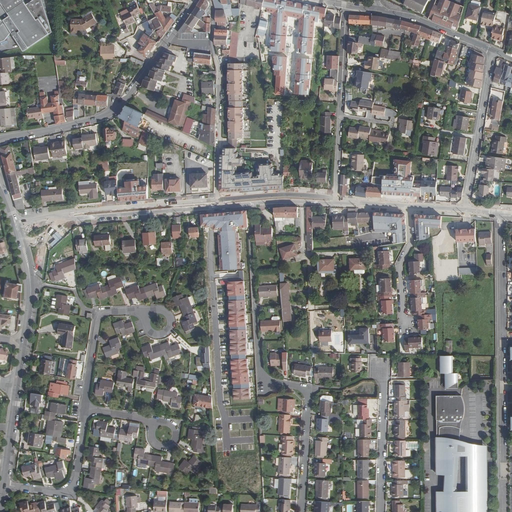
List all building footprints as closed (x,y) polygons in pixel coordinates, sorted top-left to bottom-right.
[(0,7),(0,43),(5,42),(12,34),(16,41),(21,47),(23,52),(52,32),(45,6),(44,2),(43,0),(6,0),(2,5),(0,7)] [(201,0),(197,6),(204,10),(210,11),(209,5),(208,2),(206,0),(201,0)] [(264,0),(256,0),(255,7),(255,8),(262,9),(263,7),(264,0)] [(267,7),(275,9),(276,0),(264,0),(263,7),(267,7)] [(270,51),(285,52),(288,16),(299,19),(297,53),(313,54),(314,22),(325,23),(326,16),(326,8),(285,0),(276,0),(275,9),(267,7),(266,14),(271,15),(272,15),(270,38),(270,51)] [(415,10),(422,13),(428,0),(427,0),(406,0),(404,5),(412,8),(411,10),(414,11),(415,10)] [(214,4),(216,9),(216,11),(224,11),(223,7),(222,4),(221,2),(214,4)] [(460,6),(449,2),(447,7),(458,11),(460,6)] [(433,18),(432,21),(438,24),(439,22),(441,23),(447,7),(445,6),(444,9),(439,8),(441,4),(439,3),(438,7),(434,5),(429,17),(433,18)] [(136,5),(128,9),(128,10),(133,20),(136,18),(135,17),(141,14),(140,11),(136,5)] [(470,5),(467,18),(477,21),(481,7),(470,5)] [(191,15),(204,22),(204,23),(210,24),(210,11),(204,10),(197,6),(191,15)] [(458,11),(447,7),(441,23),(445,24),(444,26),(450,29),(453,22),(454,23),(458,24),(461,16),(457,15),(458,11)] [(128,10),(119,15),(126,27),(122,29),(126,35),(129,34),(126,27),(135,23),(133,20),(128,10)] [(160,13),(154,16),(166,32),(177,17),(174,15),(172,15),(171,15),(166,21),(160,13)] [(495,16),(482,13),(480,25),(484,26),(484,25),(493,27),(493,23),(494,21),(495,16)] [(83,21),(72,21),(73,35),(79,35),(79,32),(86,31),(97,24),(94,20),(95,18),(93,14),(83,21)] [(204,22),(191,15),(178,33),(189,32),(193,27),(195,24),(204,29),(204,23),(204,22)] [(360,16),(350,15),(349,24),(360,24),(360,16)] [(335,16),(326,16),(325,23),(325,27),(334,28),(334,33),(340,34),(340,23),(335,23),(335,20),(335,16)] [(372,17),(360,16),(360,24),(372,25),(372,17)] [(379,17),(372,17),(372,25),(386,25),(387,18),(379,17)] [(417,46),(416,48),(418,48),(421,39),(422,34),(418,33),(420,27),(406,22),(402,21),(401,21),(400,27),(401,27),(405,29),(414,32),(411,44),(417,46)] [(142,25),(146,32),(137,43),(142,46),(138,52),(146,58),(157,44),(149,38),(152,33),(149,31),(151,29),(147,23),(142,25)] [(418,33),(422,34),(421,39),(439,45),(441,35),(423,28),(420,27),(418,33)] [(492,28),(490,39),(502,41),(503,36),(502,36),(503,30),(492,28)] [(348,38),(348,42),(349,42),(361,44),(364,45),(374,46),(374,45),(376,35),(371,35),(370,39),(360,37),(359,40),(348,38)] [(383,36),(376,35),(374,45),(381,47),(383,36)] [(228,36),(215,36),(215,45),(223,45),(224,52),(227,52),(228,39),(228,36)] [(236,39),(228,39),(227,52),(227,58),(227,59),(234,60),(236,39)] [(438,53),(437,53),(433,67),(433,69),(430,77),(441,79),(444,64),(452,66),(459,44),(450,41),(449,47),(446,55),(438,53)] [(349,47),(347,54),(357,55),(358,48),(360,49),(361,44),(349,42),(348,47),(349,47)] [(118,49),(105,50),(105,61),(118,61),(118,49)] [(178,54),(167,50),(165,56),(163,56),(161,61),(159,61),(157,67),(167,71),(169,71),(171,65),(173,65),(175,60),(176,60),(178,54)] [(381,54),(381,55),(380,59),(387,61),(389,51),(381,50),(381,54)] [(402,53),(389,51),(387,61),(401,63),(402,53)] [(195,59),(195,60),(193,59),(193,61),(195,61),(195,63),(211,64),(211,55),(194,53),(195,59)] [(470,69),(471,69),(469,77),(470,78),(468,85),(480,88),(481,85),(480,85),(481,81),(481,80),(482,77),(481,77),(482,73),(481,72),(482,69),(483,65),(482,65),(483,61),(482,61),(483,57),(473,54),(471,61),(472,62),(470,69)] [(333,91),(336,91),(338,56),(328,55),(327,68),(330,69),(330,79),(325,79),(324,89),(333,90),(333,91)] [(284,95),(287,57),(273,56),(272,63),(274,63),(273,75),(276,76),(275,95),(284,95)] [(0,73),(8,73),(12,73),(10,58),(2,58),(0,58),(0,73)] [(297,58),(294,94),(308,95),(309,89),(310,89),(312,59),(297,58)] [(378,72),(380,60),(370,58),(368,64),(366,64),(365,69),(378,72)] [(229,68),(229,73),(228,81),(243,79),(243,69),(242,69),(243,62),(231,62),(230,68),(229,68)] [(499,69),(496,68),(494,73),(503,76),(506,66),(504,65),(501,64),(499,69)] [(510,68),(506,66),(503,76),(500,84),(506,86),(510,72),(511,66),(511,64),(510,68)] [(152,79),(148,77),(144,89),(156,92),(159,82),(163,83),(167,71),(157,67),(155,67),(152,79)] [(88,87),(88,81),(86,81),(86,76),(82,76),(82,71),(77,71),(77,87),(88,87)] [(358,77),(356,87),(368,89),(369,81),(371,80),(372,74),(355,71),(354,76),(356,77),(358,77)] [(0,85),(8,85),(8,73),(0,73),(0,85)] [(494,73),(495,74),(493,82),(500,84),(503,76),(494,73)] [(228,92),(229,92),(229,100),(229,106),(228,106),(228,114),(242,113),(243,107),(242,107),(241,107),(241,99),(240,99),(240,93),(242,93),(243,81),(243,79),(228,81),(228,82),(228,92)] [(120,81),(119,82),(114,95),(115,95),(121,96),(126,85),(120,82),(121,81),(120,81)] [(213,82),(201,82),(202,93),(214,92),(213,82)] [(469,103),(470,91),(460,90),(459,101),(469,103)] [(52,97),(40,99),(41,108),(41,114),(54,112),(57,124),(65,122),(62,99),(59,100),(59,95),(59,93),(54,94),(52,97)] [(78,95),(74,95),(74,104),(85,105),(85,96),(84,96),(84,94),(82,94),(82,95),(78,95)] [(194,98),(183,94),(182,100),(192,103),(194,104),(194,98)] [(96,97),(85,96),(85,105),(96,105),(96,97)] [(107,97),(96,97),(96,105),(97,105),(106,106),(107,97)] [(350,109),(358,111),(358,110),(358,109),(362,109),(372,111),(373,105),(373,101),(360,99),(359,102),(351,100),(350,109)] [(176,101),(172,112),(169,121),(169,122),(179,127),(182,115),(186,104),(176,101)] [(498,104),(497,103),(494,120),(499,121),(502,102),(498,102),(498,104)] [(207,114),(202,116),(202,125),(207,127),(214,127),(215,109),(202,106),(201,105),(200,108),(207,110),(207,114)] [(373,105),(372,111),(371,113),(384,115),(386,107),(374,105),(373,105)] [(120,114),(118,117),(126,121),(139,127),(140,127),(144,119),(143,119),(145,115),(126,106),(121,115),(120,114)] [(65,113),(67,122),(74,120),(74,110),(74,107),(67,109),(65,110),(65,113)] [(0,125),(10,125),(9,108),(0,109),(0,125)] [(26,110),(27,119),(34,118),(38,118),(38,119),(42,119),(41,114),(41,108),(26,110)] [(439,110),(429,108),(427,119),(437,121),(439,110)] [(148,111),(146,116),(154,119),(160,122),(163,123),(168,126),(169,122),(169,121),(148,111)] [(330,113),(321,112),(321,134),(330,134),(330,113)] [(228,114),(228,119),(228,125),(228,129),(229,129),(229,136),(230,136),(235,136),(241,137),(241,130),(242,130),(242,118),(242,113),(228,114)] [(467,131),(468,118),(458,116),(456,129),(467,131)] [(400,123),(398,132),(405,134),(405,129),(410,130),(412,121),(398,118),(398,123),(400,123)] [(139,127),(126,121),(123,130),(126,131),(135,136),(139,127)] [(357,138),(357,135),(368,137),(369,129),(370,128),(358,126),(358,127),(358,128),(354,128),(348,127),(347,136),(357,138)] [(207,135),(202,136),(202,140),(202,142),(214,147),(214,127),(207,127),(207,135)] [(115,134),(115,129),(104,129),(104,130),(103,130),(103,136),(104,136),(105,142),(110,141),(115,140),(115,139),(117,139),(116,133),(115,134)] [(143,129),(138,140),(147,145),(147,142),(147,131),(143,129)] [(377,130),(369,129),(368,137),(368,140),(386,143),(388,134),(381,133),(377,132),(377,130)] [(83,136),(83,138),(85,149),(85,150),(91,149),(91,146),(99,145),(97,134),(83,136)] [(422,142),(421,154),(433,155),(435,142),(432,142),(433,138),(422,136),(421,142),(422,142)] [(494,141),(493,141),(491,153),(501,155),(503,143),(505,144),(506,138),(495,136),(494,141)] [(453,155),(462,156),(465,138),(455,137),(453,155)] [(75,146),(76,150),(85,149),(83,138),(74,140),(74,139),(70,139),(71,147),(75,146)] [(52,146),(55,158),(60,157),(60,156),(69,154),(66,142),(61,143),(61,144),(52,146)] [(10,145),(0,148),(7,174),(16,172),(10,145)] [(227,146),(223,146),(222,153),(220,153),(219,172),(220,172),(220,175),(220,176),(219,176),(219,191),(222,191),(222,192),(226,192),(249,190),(249,174),(242,174),(242,175),(234,175),(234,165),(240,165),(240,155),(236,155),(236,150),(235,150),(235,146),(227,146)] [(35,151),(37,161),(52,159),(49,147),(41,149),(41,150),(35,151)] [(352,169),(362,170),(363,153),(352,153),(351,157),(352,157),(352,169)] [(486,157),(484,169),(493,170),(503,171),(505,159),(486,157)] [(314,165),(300,164),(300,179),(303,179),(303,180),(312,180),(312,179),(314,179),(314,172),(314,165)] [(253,174),(249,174),(249,190),(257,190),(257,189),(261,188),(261,189),(268,189),(267,165),(260,166),(259,175),(259,178),(253,178),(253,174)] [(273,165),(267,165),(268,189),(284,188),(284,182),(284,176),(279,176),(279,175),(273,176),(273,169),(273,165)] [(286,165),(284,166),(284,176),(288,176),(297,176),(296,170),(289,170),(289,167),(286,167),(286,165)] [(458,171),(459,167),(448,166),(447,177),(447,180),(456,181),(456,177),(457,177),(457,171),(458,171)] [(7,174),(17,210),(24,210),(19,185),(17,177),(19,177),(19,175),(29,173),(30,174),(36,173),(35,168),(16,172),(7,174)] [(482,174),(483,174),(483,181),(492,182),(493,170),(482,169),(482,174)] [(322,174),(316,173),(316,182),(326,183),(326,171),(322,171),(322,174)] [(207,173),(191,174),(191,186),(208,185),(207,173)] [(136,186),(135,174),(122,175),(122,187),(136,186)] [(180,175),(166,176),(167,192),(181,191),(180,175)] [(152,180),(152,191),(163,190),(163,176),(160,176),(160,180),(152,180)] [(401,191),(401,190),(405,191),(405,188),(405,185),(402,185),(402,182),(397,182),(397,178),(390,177),(390,181),(393,181),(393,186),(392,190),(401,191)] [(90,181),(78,182),(79,194),(89,193),(89,196),(90,199),(98,198),(96,185),(90,185),(90,181)] [(117,181),(105,183),(106,195),(110,194),(111,196),(115,195),(114,194),(119,193),(117,181)] [(428,193),(429,183),(422,182),(421,188),(421,194),(425,194),(425,193),(428,193)] [(436,183),(429,183),(428,193),(432,193),(432,195),(436,195),(436,183)] [(492,197),(487,197),(488,186),(479,185),(479,190),(480,190),(479,200),(492,202),(492,197)] [(368,188),(355,187),(355,197),(368,199),(368,197),(381,198),(381,188),(371,187),(368,186),(368,188)] [(405,188),(405,191),(405,195),(421,196),(421,194),(421,188),(410,187),(410,188),(405,188)] [(451,190),(451,188),(440,187),(439,195),(446,196),(446,197),(450,197),(451,190)] [(457,191),(451,190),(450,197),(457,198),(457,197),(461,197),(463,188),(457,188),(457,191)] [(63,189),(42,191),(43,202),(64,200),(63,189)] [(283,208),(274,208),(275,218),(277,218),(277,221),(280,221),(280,218),(284,218),(284,221),(288,221),(288,218),(291,218),(291,221),(293,221),(293,218),(295,218),(295,221),(298,221),(298,214),(298,211),(298,207),(287,207),(283,208)] [(348,210),(348,214),(349,223),(358,222),(358,213),(357,209),(354,209),(354,210),(353,211),(353,209),(348,210)] [(210,214),(201,214),(202,227),(211,226),(215,226),(215,229),(221,229),(222,234),(220,234),(221,269),(243,268),(243,262),(241,262),(239,231),(237,231),(237,228),(244,228),(244,227),(248,227),(247,210),(210,214)] [(388,224),(384,225),(385,234),(386,243),(393,242),(397,242),(401,241),(406,240),(406,232),(407,232),(406,218),(401,219),(401,223),(396,224),(395,211),(387,211),(388,221),(388,224)] [(373,212),(358,213),(358,222),(374,221),(373,212)] [(419,212),(419,223),(432,222),(432,215),(426,215),(426,213),(419,212)] [(339,215),(340,224),(349,223),(348,214),(339,215)] [(326,218),(312,217),(312,229),(326,229),(326,218)] [(261,224),(256,224),(256,240),(266,239),(267,241),(273,240),(272,227),(266,227),(266,229),(261,229),(261,224)] [(173,225),(173,238),(182,238),(181,225),(173,225)] [(199,236),(198,226),(189,227),(190,237),(199,236)] [(462,229),(456,229),(457,236),(457,241),(465,241),(465,238),(462,238),(462,229)] [(476,229),(462,229),(462,238),(465,238),(465,241),(476,240),(476,229)] [(149,233),(143,233),(144,245),(157,243),(156,230),(149,231),(149,233)] [(450,241),(450,230),(444,230),(444,231),(441,231),(441,241),(450,241)] [(492,242),(492,231),(484,231),(484,232),(479,233),(480,243),(486,243),(486,242),(492,242)] [(110,243),(110,234),(94,235),(95,244),(110,243)] [(371,236),(372,245),(386,243),(385,234),(371,236)] [(77,247),(79,247),(79,250),(87,249),(86,238),(78,238),(78,240),(76,240),(77,247)] [(135,251),(135,239),(123,240),(123,251),(135,251)] [(171,244),(162,245),(162,254),(164,254),(165,254),(165,256),(169,256),(169,254),(172,254),(171,244)] [(294,244),(281,249),(284,259),(298,254),(294,244)] [(379,262),(375,262),(375,269),(388,269),(388,251),(376,251),(376,256),(379,256),(379,262)] [(414,262),(408,262),(409,276),(420,275),(420,269),(418,269),(418,262),(421,262),(421,254),(413,254),(414,262)] [(365,258),(351,258),(351,269),(366,268),(365,258)] [(319,261),(317,261),(317,273),(332,273),(333,275),(335,275),(337,273),(337,269),(335,269),(335,265),(334,259),(319,259),(319,261)] [(65,273),(74,270),(71,260),(57,265),(58,269),(54,270),(54,271),(57,280),(58,280),(67,277),(65,273)] [(108,284),(105,285),(109,295),(117,292),(116,288),(124,285),(121,275),(116,277),(113,278),(107,280),(108,284)] [(381,289),(377,289),(377,296),(390,296),(390,278),(378,278),(378,283),(380,283),(381,289)] [(421,280),(409,281),(411,298),(422,298),(423,297),(423,293),(420,293),(420,287),(422,287),(421,280)] [(158,281),(144,287),(148,297),(157,293),(158,297),(167,294),(163,284),(160,285),(158,281)] [(229,296),(245,295),(244,281),(228,282),(228,284),(229,296)] [(98,294),(100,298),(109,295),(105,285),(102,286),(100,282),(87,287),(87,288),(90,297),(98,294)] [(289,282),(280,283),(284,322),(289,321),(292,320),(289,282)] [(14,298),(14,294),(20,295),(21,287),(4,284),(3,288),(2,297),(13,299),(14,298)] [(140,284),(126,289),(130,299),(138,296),(140,300),(148,297),(144,287),(141,288),(140,284)] [(278,285),(260,286),(260,297),(279,295),(278,285)] [(176,305),(180,303),(183,312),(193,309),(191,304),(193,303),(194,302),(192,295),(190,295),(188,296),(188,295),(184,296),(183,293),(173,296),(176,305)] [(59,308),(63,309),(62,313),(73,315),(74,306),(69,305),(71,296),(61,294),(59,308)] [(379,314),(391,314),(390,296),(377,296),(377,303),(381,303),(381,309),(379,309),(379,314)] [(422,298),(411,298),(412,316),(418,315),(425,315),(425,310),(425,309),(421,309),(421,302),(423,302),(422,298)] [(246,314),(245,300),(229,301),(230,315),(245,314),(246,314)] [(194,324),(198,322),(193,309),(183,312),(186,320),(182,322),(185,331),(194,328),(195,327),(194,324)] [(9,316),(0,314),(0,329),(1,326),(4,327),(5,324),(8,324),(9,316)] [(230,327),(246,326),(245,314),(230,315),(229,315),(230,327)] [(428,319),(431,319),(431,314),(425,315),(418,315),(419,330),(430,329),(430,323),(428,323),(428,319)] [(122,318),(113,321),(117,332),(121,330),(122,334),(135,329),(132,320),(124,322),(122,318)] [(282,329),(281,319),(261,320),(262,330),(266,330),(266,329),(275,329),(275,331),(281,331),(281,329),(282,329)] [(60,323),(59,333),(60,334),(64,334),(63,339),(74,341),(76,326),(60,323)] [(381,342),(393,341),(392,323),(379,323),(379,328),(383,328),(383,335),(381,335),(381,342)] [(361,335),(349,336),(350,344),(370,343),(369,329),(361,329),(361,335)] [(247,343),(246,330),(230,330),(231,344),(246,343),(247,343)] [(332,330),(320,330),(320,341),(332,340),(332,330)] [(120,350),(119,346),(122,345),(118,335),(110,338),(111,342),(103,345),(106,355),(120,350)] [(405,352),(410,352),(410,348),(417,347),(417,349),(423,348),(422,337),(404,339),(405,352)] [(63,339),(62,347),(73,349),(74,341),(63,339)] [(168,339),(159,342),(163,352),(166,351),(167,355),(173,353),(181,350),(178,341),(170,343),(168,339)] [(150,341),(141,344),(144,354),(148,353),(149,357),(163,352),(159,342),(151,345),(150,341)] [(231,355),(247,354),(246,343),(231,344),(230,344),(231,355)] [(203,362),(204,368),(210,368),(209,345),(201,345),(201,352),(199,352),(200,359),(203,362)] [(278,351),(272,351),(272,362),(277,362),(277,363),(284,364),(284,369),(288,369),(288,358),(284,358),(284,353),(278,353),(278,351)] [(43,359),(41,370),(40,374),(50,375),(53,356),(44,355),(44,359),(43,359)] [(459,372),(452,372),(452,355),(445,355),(441,355),(441,372),(446,372),(446,388),(459,387),(459,372)] [(362,361),(362,357),(351,357),(351,361),(352,361),(352,371),(363,372),(363,361),(362,361)] [(68,378),(76,379),(78,368),(77,368),(78,360),(71,359),(68,378)] [(248,370),(247,359),(231,360),(232,370),(248,370)] [(400,372),(398,372),(398,376),(411,376),(411,361),(400,361),(400,372)] [(307,374),(311,374),(311,373),(312,368),(314,369),(314,367),(312,367),(312,365),(296,363),(294,373),(307,375),(307,374)] [(315,368),(315,373),(315,377),(334,377),(334,366),(319,366),(319,368),(315,368)] [(128,371),(119,369),(118,376),(117,385),(129,387),(128,391),(132,392),(134,378),(127,377),(128,371)] [(138,376),(137,385),(155,388),(156,383),(160,384),(160,383),(162,375),(162,374),(154,373),(153,380),(145,378),(146,371),(139,370),(138,376)] [(233,384),(249,384),(248,370),(232,370),(233,384)] [(104,395),(104,391),(113,392),(115,381),(101,379),(100,383),(97,383),(96,394),(104,395)] [(53,392),(49,392),(48,396),(59,398),(60,394),(69,395),(70,386),(68,386),(61,385),(61,382),(58,382),(57,384),(55,384),(53,392)] [(396,397),(397,397),(397,400),(407,400),(407,397),(406,396),(406,385),(396,384),(396,397)] [(249,399),(249,389),(233,389),(234,400),(249,399)] [(172,403),(171,406),(181,408),(182,398),(179,398),(179,393),(159,390),(158,398),(163,399),(162,401),(172,403)] [(37,406),(39,406),(40,407),(40,403),(41,403),(43,395),(32,393),(32,399),(34,399),(33,405),(37,406)] [(195,393),(193,405),(212,408),(212,395),(195,393)] [(459,489),(459,488),(458,488),(455,488),(456,471),(459,471),(460,456),(460,451),(460,443),(461,428),(455,426),(451,425),(451,422),(460,422),(460,421),(461,421),(461,420),(461,419),(462,419),(463,419),(464,419),(465,413),(465,404),(462,395),(437,395),(438,467),(438,474),(445,475),(445,492),(438,492),(437,511),(489,511),(489,491),(488,491),(488,460),(476,460),(476,455),(467,456),(467,492),(457,492),(459,491),(459,490),(460,490),(459,489)] [(282,410),(293,411),(293,407),(294,399),(283,398),(282,410)] [(320,411),(322,411),(322,415),(329,415),(331,415),(331,412),(332,400),(321,399),(320,411)] [(405,404),(408,404),(408,400),(407,400),(397,400),(395,400),(395,417),(405,417),(405,411),(405,404)] [(52,412),(47,411),(46,415),(58,417),(58,413),(67,414),(69,405),(54,402),(52,412)] [(360,404),(359,404),(359,414),(359,418),(364,418),(370,418),(370,414),(369,414),(368,404),(360,404)] [(292,418),(291,418),(291,414),(281,414),(279,432),(281,432),(288,432),(289,432),(289,423),(292,423),(292,418)] [(66,422),(57,420),(58,417),(46,415),(46,418),(51,419),(49,435),(63,438),(66,422)] [(317,430),(328,430),(329,418),(318,417),(317,430)] [(372,423),(372,418),(370,418),(364,418),(364,423),(361,423),(361,435),(372,435),(372,423)] [(102,432),(103,422),(98,421),(98,423),(95,422),(94,429),(97,429),(97,431),(102,432)] [(406,436),(406,421),(397,421),(397,425),(395,425),(395,436),(396,436),(406,436)] [(108,422),(103,422),(102,432),(101,436),(102,436),(111,437),(114,438),(116,428),(107,427),(108,422)] [(130,430),(121,429),(119,439),(134,441),(134,437),(138,438),(140,427),(130,426),(130,430)] [(192,447),(200,449),(200,445),(202,435),(198,434),(199,430),(189,428),(187,437),(191,438),(190,447),(192,447)] [(37,433),(33,433),(31,445),(43,447),(44,442),(43,442),(43,439),(44,434),(37,433)] [(294,441),(293,440),(293,436),(283,436),(282,440),(284,440),(283,454),(292,454),(294,454),(294,441)] [(327,455),(328,440),(328,437),(319,436),(319,440),(317,440),(316,455),(327,455)] [(370,443),(371,443),(371,439),(359,439),(359,456),(370,456),(370,443)] [(396,457),(407,457),(407,441),(396,441),(396,457)] [(200,449),(192,447),(191,451),(202,453),(203,445),(200,445),(200,449)] [(72,449),(58,447),(56,455),(62,456),(67,457),(68,453),(71,453),(72,449)] [(90,461),(93,462),(92,470),(102,472),(103,468),(104,458),(101,457),(100,457),(102,448),(92,447),(90,461)] [(146,452),(136,450),(134,460),(138,461),(138,465),(139,465),(148,467),(152,468),(154,457),(145,456),(146,452)] [(488,451),(467,451),(467,456),(476,455),(476,460),(488,460),(488,451)] [(163,459),(154,457),(152,468),(156,468),(156,472),(169,475),(171,465),(162,463),(163,459)] [(190,472),(193,475),(202,463),(194,457),(189,464),(186,461),(179,468),(187,475),(190,472)] [(280,457),(279,474),(280,474),(288,475),(290,475),(290,468),(290,462),(292,462),(292,458),(280,457)] [(370,463),(371,463),(371,459),(359,459),(359,477),(370,477),(370,463)] [(394,477),(406,477),(406,470),(406,460),(394,460),(394,477)] [(326,463),(323,463),(315,462),(315,475),(316,475),(325,475),(326,463)] [(58,483),(66,481),(64,472),(66,472),(64,464),(58,466),(59,468),(46,471),(49,481),(57,479),(58,483)] [(34,476),(35,481),(43,479),(40,469),(36,470),(35,465),(23,468),(25,479),(34,476)] [(96,486),(100,486),(102,472),(92,470),(90,479),(86,478),(85,488),(95,489),(96,486)] [(280,478),(280,480),(280,489),(279,495),(290,496),(291,483),(292,483),(292,479),(280,478)] [(317,497),(328,497),(329,480),(317,480),(316,484),(318,484),(317,497)] [(359,498),(370,498),(370,491),(368,491),(368,480),(359,480),(359,498)] [(404,484),(403,484),(403,480),(394,481),(394,484),(393,484),(393,497),(404,497),(404,484)] [(140,497),(129,498),(130,511),(138,511),(138,509),(141,509),(140,504),(140,499),(140,497)] [(109,511),(110,511),(107,509),(109,506),(103,501),(102,499),(92,510),(94,511),(109,511)] [(289,511),(290,508),(291,508),(291,500),(282,500),(281,504),(280,504),(279,511),(289,511)] [(40,511),(38,503),(29,505),(28,501),(20,503),(22,511),(40,511)] [(46,501),(38,503),(40,511),(42,511),(44,511),(58,511),(56,503),(47,505),(46,501)] [(329,511),(330,506),(331,506),(331,502),(316,501),(315,511),(329,511)] [(369,511),(370,506),(371,501),(358,501),(358,511),(369,511)] [(393,505),(395,505),(394,511),(404,511),(404,505),(401,505),(401,501),(393,501),(393,505)] [(157,502),(156,511),(165,511),(168,511),(169,503),(157,502)] [(172,503),(171,511),(186,511),(187,503),(172,503)] [(187,503),(186,511),(200,511),(201,504),(192,503),(187,503)]
